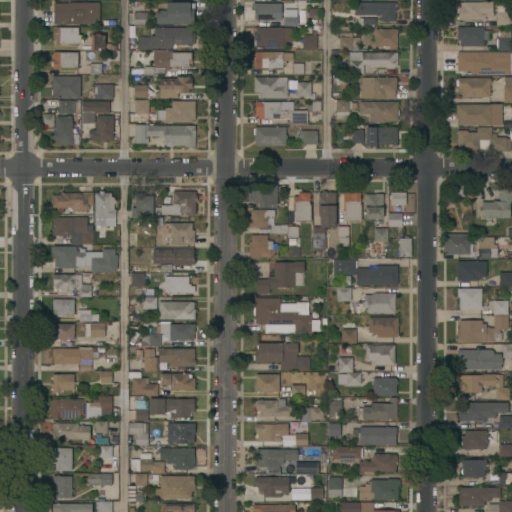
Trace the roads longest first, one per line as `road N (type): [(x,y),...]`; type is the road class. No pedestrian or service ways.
road 1 (residential): [(25,511),(23,0)]
road 2 (residential): [(424,511),(425,0)]
road 3 (residential): [(511,170),(0,170)]
road 4 (residential): [(224,511),(224,0)]
